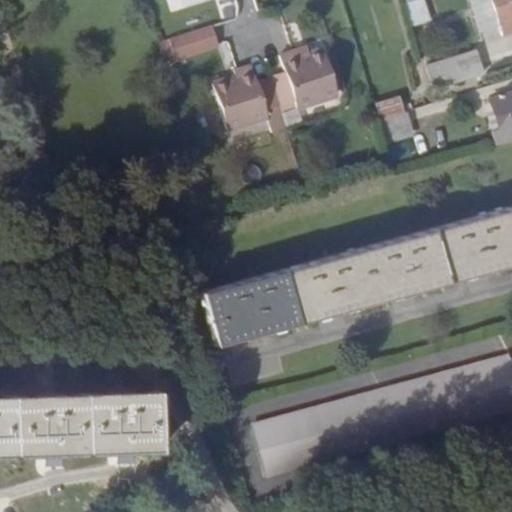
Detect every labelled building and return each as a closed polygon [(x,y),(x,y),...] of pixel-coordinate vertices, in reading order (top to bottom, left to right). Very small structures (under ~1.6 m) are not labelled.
[(410,32),(427,27),(419,0),(404,0),(401,1),(410,32)] [(511,0),(486,0),(501,42),(511,38),(511,0)] [(211,36),(168,48),(174,67),(216,54),(211,36)] [(294,50),(304,46),(303,41),(293,45),(294,50)] [(294,50),(293,45),(275,51),(279,65),(263,71),(272,100),(288,94),(291,104),(332,90),(318,42),(294,50)] [(441,94),(481,81),(473,53),(433,64),(441,94)] [(207,76),(221,125),(262,113),(260,104),(272,100),(263,71),(247,75),(242,61),(228,65),(230,69),(207,76)] [(272,100),(274,109),(291,104),(288,94),(272,100)] [(371,105),(376,125),(405,118),(399,98),(371,105)] [(266,125),(279,122),(274,109),(272,100),(260,104),(262,113),(266,125)] [(491,140),(495,151),(511,146),(511,100),(490,108),(499,138),(491,140)] [(405,118),(376,125),(383,150),(411,142),(405,118)] [(242,343),(259,339),(317,323),(335,317),(390,303),(409,296),(465,282),(484,277),(511,269),(511,209),(193,298),(208,352),(242,343)] [(467,289),(485,284),(484,277),(465,282),(467,289)] [(392,310),(412,304),(409,296),(390,303),(392,310)] [(319,330),(337,325),(335,317),(317,323),(319,330)] [(244,350),(261,346),(259,339),(242,343),(244,350)] [(511,359),(247,411),(256,461),(511,410),(511,359)] [(149,395),(0,402),(0,463),(151,457),(149,395)]
